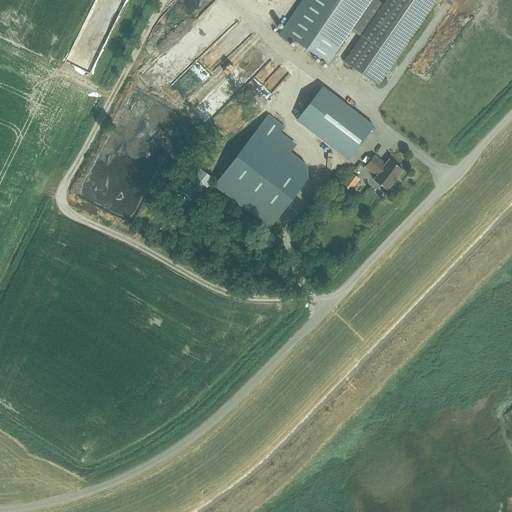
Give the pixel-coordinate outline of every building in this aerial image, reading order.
[(351,30),(361,37),(344,62),(377,86),(436,0),(386,0),(384,4),(377,0),(304,0),(282,33),(328,64),(351,30)] [(261,95),(270,86),(263,79),(254,88),(261,95)] [(322,86),(296,120),(348,159),(374,126),(322,86)] [(257,128),(213,185),(269,228),(307,179),(306,165),(290,152),(295,146),(279,134),(284,127),(268,114),(257,128)] [(386,164),(374,156),(366,167),(377,176),(373,180),(387,190),(403,170),(389,159),(386,164)] [(358,175),(362,166),(354,162),(349,171),(358,175)] [(194,203),(213,180),(200,170),(181,193),(194,203)] [(352,174),(342,186),(346,189),(355,176),(352,174)]
